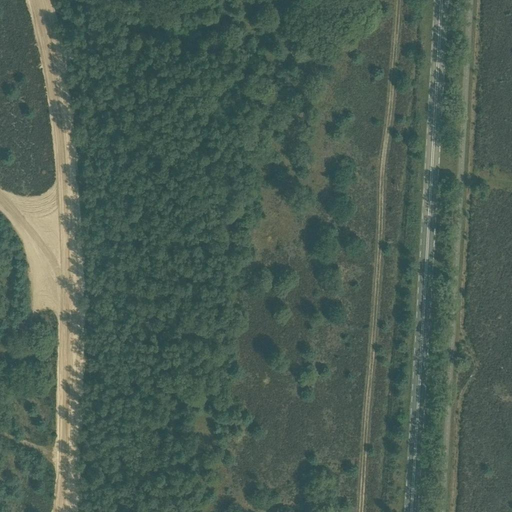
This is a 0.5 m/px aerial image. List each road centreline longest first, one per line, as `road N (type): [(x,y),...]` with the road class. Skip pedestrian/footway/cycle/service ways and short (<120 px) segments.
road 1 (track): [(36,0),(58,120),(76,351),(64,511)]
road 2 (primary): [(405,511),(438,0)]
